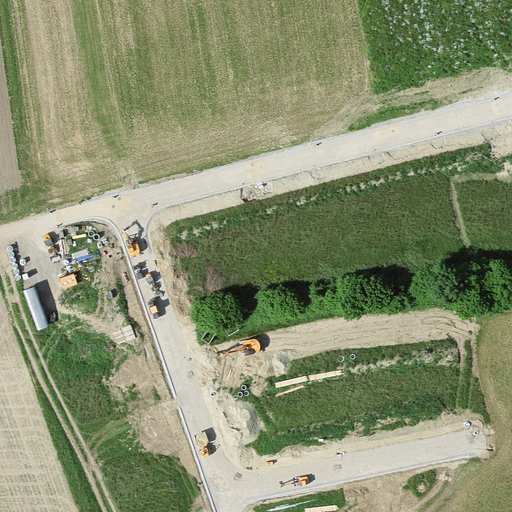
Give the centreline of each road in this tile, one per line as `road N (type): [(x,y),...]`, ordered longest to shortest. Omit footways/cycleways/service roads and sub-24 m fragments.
road 1 (residential): [(511,100),(119,199),(226,488),(479,446)]
road 2 (track): [(119,199),(0,230)]
